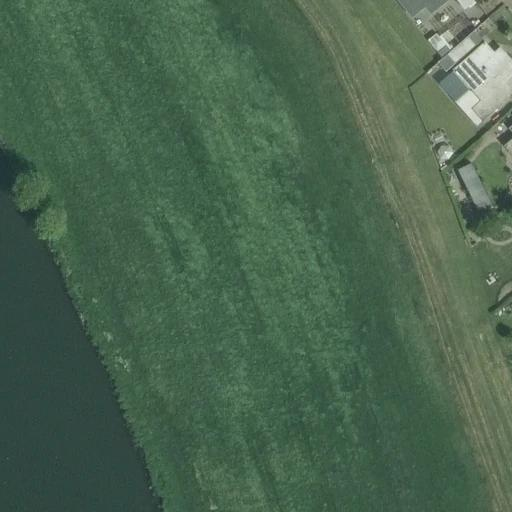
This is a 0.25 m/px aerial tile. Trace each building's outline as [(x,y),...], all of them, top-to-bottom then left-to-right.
[(403,0),(414,13),(425,5),(431,12),(446,0),(403,0)] [(475,2),(473,0),(456,0),(455,1),(464,11),(475,2)] [(468,37),(447,55),(455,64),(476,46),(468,37)] [(511,94),(502,83),(511,74),(511,61),(508,56),(501,62),(485,44),(454,71),(481,102),(488,116),(511,95),(511,94)] [(492,214),(469,161),(451,169),(474,222),(492,214)] [(485,221),(474,227),(479,235),(490,229),(485,221)]
